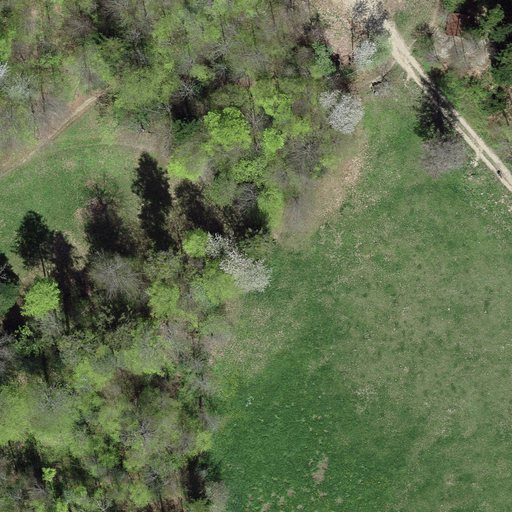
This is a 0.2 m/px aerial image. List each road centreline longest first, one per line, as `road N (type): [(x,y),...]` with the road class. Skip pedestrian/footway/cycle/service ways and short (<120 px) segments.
road 1 (track): [(0,174),(55,153),(127,104),(244,85),(333,84),(396,56)]
road 2 (track): [(396,56),(511,186)]
